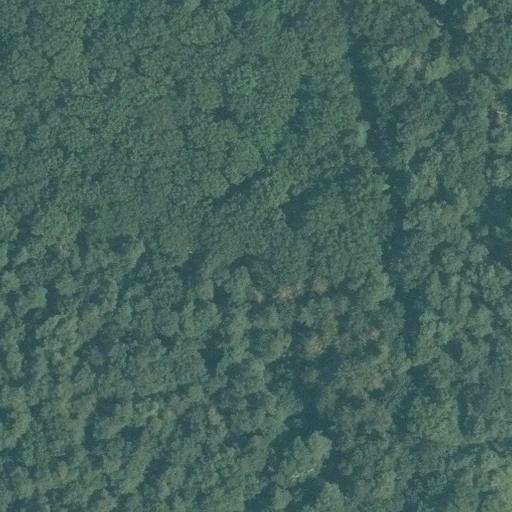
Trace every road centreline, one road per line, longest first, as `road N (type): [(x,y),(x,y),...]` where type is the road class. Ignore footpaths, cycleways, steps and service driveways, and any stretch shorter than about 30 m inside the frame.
road 1 (track): [(353,0),(407,368),(407,453),(392,511)]
road 2 (unknown): [(0,426),(28,439),(128,426),(276,459),(346,511)]
